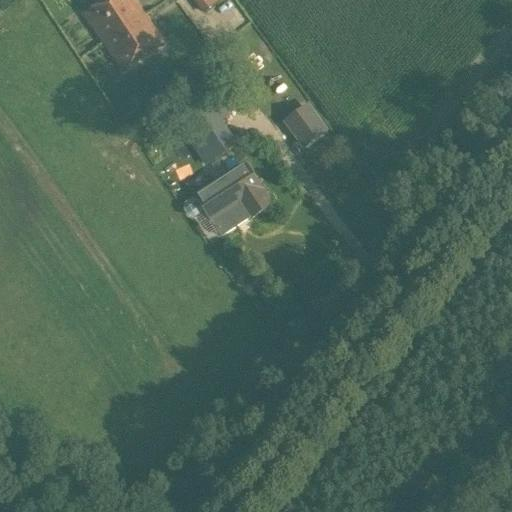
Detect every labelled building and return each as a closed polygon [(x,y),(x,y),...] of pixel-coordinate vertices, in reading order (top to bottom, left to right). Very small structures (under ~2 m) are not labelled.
[(163,45),(132,0),(103,0),(82,15),(121,73),(163,45)] [(222,0),(192,0),(204,14),(222,0)] [(287,121),(307,148),(325,134),(305,108),(287,121)] [(199,156),(206,166),(236,146),(230,136),(199,156)] [(194,197),(195,198),(186,204),(185,210),(188,216),(195,217),(204,211),(211,222),(226,212),(228,216),(242,206),(250,219),(271,206),(244,164),(194,197)]
